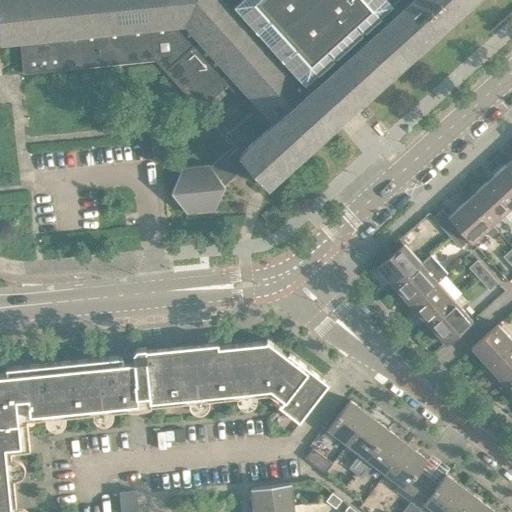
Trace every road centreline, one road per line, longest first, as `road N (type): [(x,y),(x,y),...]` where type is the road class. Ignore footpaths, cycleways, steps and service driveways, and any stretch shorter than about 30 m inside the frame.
road 1 (residential): [(83,468),(289,446),(372,352)]
road 2 (tertiary): [(290,270),(511,77)]
road 3 (tertiary): [(0,307),(241,285),(290,270)]
road 4 (residential): [(511,463),(372,352)]
